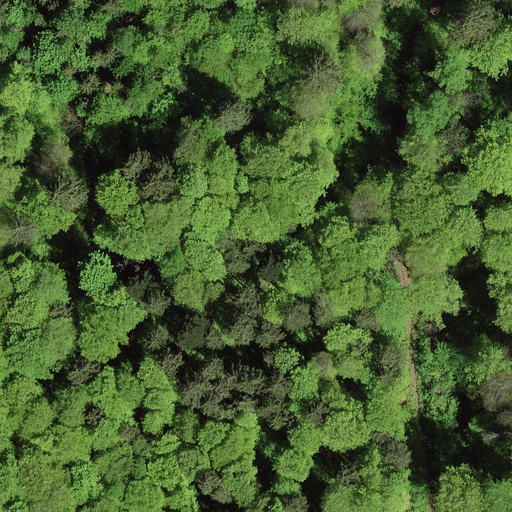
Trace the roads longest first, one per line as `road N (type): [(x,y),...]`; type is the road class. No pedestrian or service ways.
road 1 (track): [(434,0),(410,75),(397,217),(440,511)]
road 2 (track): [(0,470),(67,396),(81,362),(97,262),(93,182),(47,70)]
